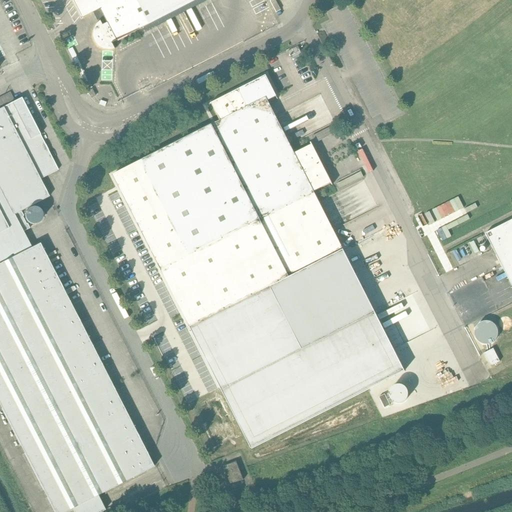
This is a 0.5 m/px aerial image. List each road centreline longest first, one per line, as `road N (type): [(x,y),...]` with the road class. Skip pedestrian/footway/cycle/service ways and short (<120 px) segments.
road 1 (unclassified): [(198,467),(67,209),(92,117)]
road 2 (unclassified): [(312,0),(288,31),(130,119),(92,117)]
road 3 (unknown): [(130,119),(127,66),(230,21),(235,0)]
road 4 (unclassified): [(92,117),(73,97),(22,0)]
